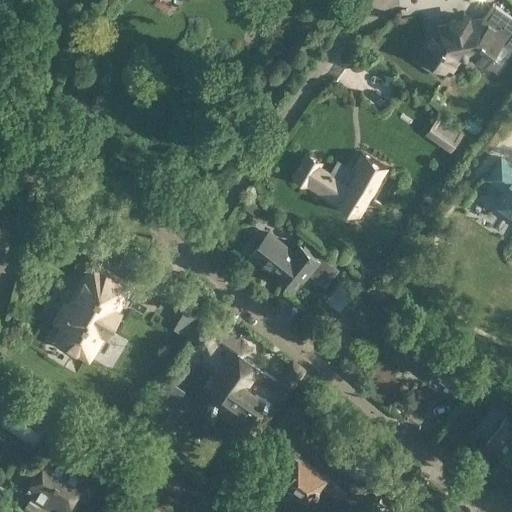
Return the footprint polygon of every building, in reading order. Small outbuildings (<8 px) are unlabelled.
[(485,67),(509,33),(483,15),(472,17),(471,13),(446,17),(447,21),(436,23),(417,50),(451,74),(460,60),(473,58),(485,67)] [(428,100),(441,110),(446,104),(434,94),(428,100)] [(427,133),(451,150),(462,134),(438,117),(427,133)] [(511,142),(502,157),(511,164),(511,142)] [(332,171),(322,164),(307,155),(293,176),(308,185),(311,181),(337,197),(334,201),(354,214),(363,200),(367,202),(388,169),(364,154),(355,168),(340,158),(332,171)] [(511,166),(501,159),(488,178),(505,190),(497,203),(511,213),(511,166)] [(246,208),(256,215),(262,208),(252,200),(246,208)] [(274,242),(266,235),(252,252),(279,274),(283,270),(299,284),(309,273),(325,286),(340,268),(309,243),(304,249),(302,247),(296,253),(278,238),(274,242)] [(88,359),(108,324),(113,326),(121,312),(117,309),(131,285),(92,263),(73,296),(75,298),(70,306),(64,303),(54,321),(62,326),(54,339),(88,359)] [(203,315),(198,322),(189,334),(209,349),(217,338),(231,349),(226,355),(230,358),(215,378),(224,385),(211,403),(236,421),(233,425),(250,438),(273,407),(276,409),(304,371),(292,362),(278,381),(244,357),(251,347),(238,338),(237,340),(203,315)] [(467,362),(465,365),(456,358),(453,362),(445,356),(444,358),(417,337),(420,333),(403,320),(395,330),(410,342),(400,354),(429,377),(437,367),(445,373),(442,377),(451,384),(448,387),(463,398),(481,373),(467,362)] [(36,406),(18,395),(3,420),(35,440),(44,425),(59,434),(69,418),(58,412),(62,405),(53,400),(49,406),(39,400),(36,406)] [(155,432),(172,408),(154,396),(137,419),(155,432)] [(72,405),(68,412),(78,418),(82,411),(72,405)] [(511,423),(505,418),(486,444),(511,463),(511,423)] [(24,492),(30,496),(22,510),(25,511),(47,511),(49,509),(49,508),(50,508),(53,504),(66,511),(83,485),(86,486),(93,475),(83,469),(82,472),(66,462),(65,464),(57,459),(58,458),(57,458),(59,455),(49,450),(24,492)] [(292,450),(281,465),(275,473),(327,511),(344,488),(292,450)]
